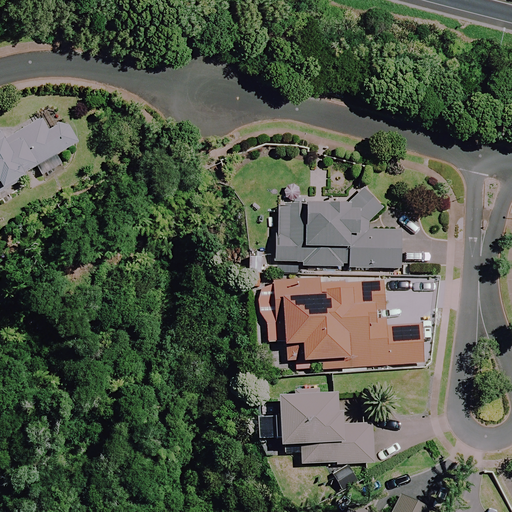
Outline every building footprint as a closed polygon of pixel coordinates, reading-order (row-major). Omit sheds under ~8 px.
[(1,139),(0,138),(0,190),(1,192),(74,144),(61,124),(45,135),(34,118),(1,139)] [(275,214),(273,264),(298,265),(298,270),(396,273),(397,233),(366,231),(366,225),(382,208),(361,190),(348,205),(328,204),(327,208),(283,206),(275,214)] [(381,327),(381,284),(317,284),(317,280),(270,280),(270,291),(256,291),(254,317),(264,325),(264,344),(280,344),(280,349),(300,349),(300,363),(346,364),(346,367),(417,368),(417,327),(381,327)] [(334,409),(334,397),(316,398),(316,391),(288,392),(289,399),(272,399),(273,418),(253,418),(253,443),(277,442),(277,449),(295,448),(295,467),(371,465),(370,425),(358,426),(357,408),(334,409)] [(351,469),(325,475),(329,493),(355,488),(351,469)] [(390,511),(430,511),(399,496),(390,511)]
